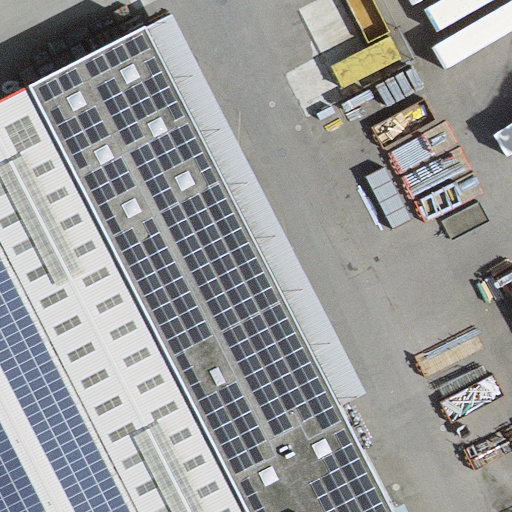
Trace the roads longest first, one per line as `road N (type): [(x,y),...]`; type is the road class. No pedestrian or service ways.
road 1 (unknown): [(179,0),(455,511)]
road 2 (unknown): [(0,102),(202,511)]
